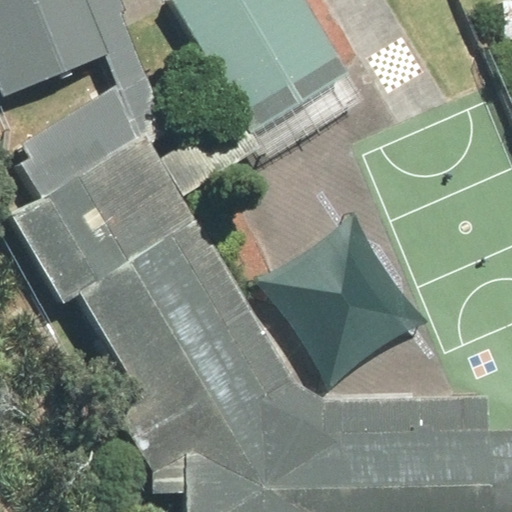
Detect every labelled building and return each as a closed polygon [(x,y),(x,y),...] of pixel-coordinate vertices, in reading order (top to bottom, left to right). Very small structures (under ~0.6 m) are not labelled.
[(0,0),(0,104),(97,66),(71,0),(0,0)] [(360,89),(305,0),(205,0),(172,20),(253,153),(360,89)] [(511,2),(493,2),(493,45),(511,44),(511,2)] [(187,511),(511,511),(511,451),(295,459),(175,258),(131,284),(75,204),(10,248),(71,346),(87,330),(187,511)] [(334,213),(241,280),(320,389),(413,322),(334,213)]
